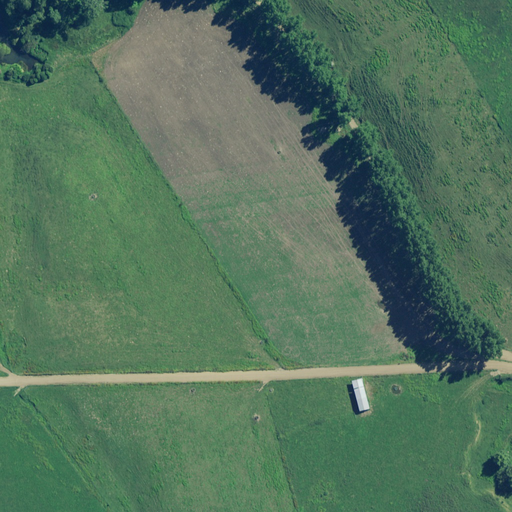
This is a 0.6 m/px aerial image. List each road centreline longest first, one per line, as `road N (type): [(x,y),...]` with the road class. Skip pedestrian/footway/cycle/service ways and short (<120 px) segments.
road 1 (track): [(511,376),(469,373),(463,322),(316,56),(261,0)]
road 2 (track): [(469,373),(0,370)]
